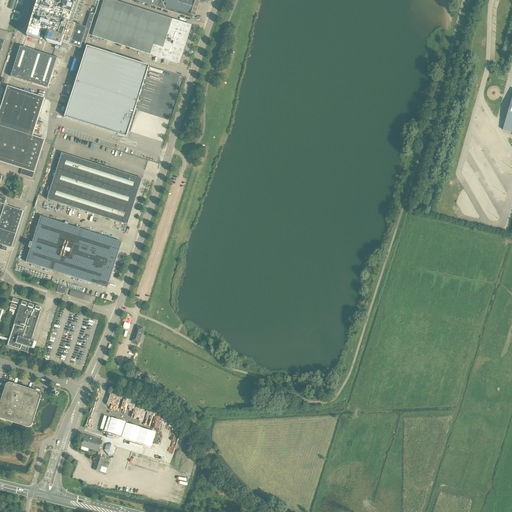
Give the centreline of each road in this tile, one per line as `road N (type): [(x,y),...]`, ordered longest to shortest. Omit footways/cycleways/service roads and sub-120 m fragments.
road 1 (unclassified): [(90,377),(217,0)]
road 2 (unclassified): [(90,377),(141,392),(170,411),(223,481),(261,511)]
road 3 (unclassified): [(492,0),(488,67),(457,173)]
